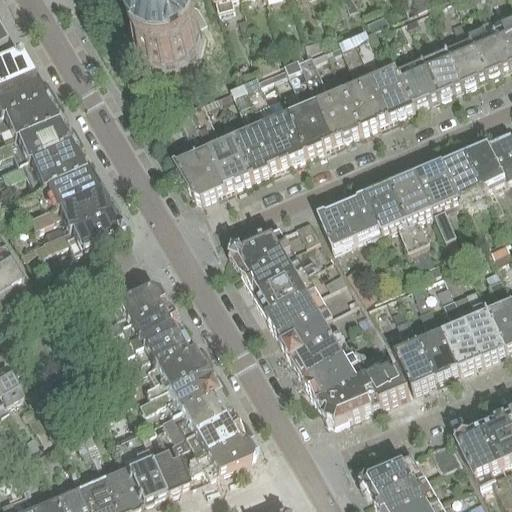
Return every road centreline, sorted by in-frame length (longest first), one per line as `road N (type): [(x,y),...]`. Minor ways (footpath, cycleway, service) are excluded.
road 1 (residential): [(181,256),(511,115)]
road 2 (tertiary): [(167,234),(24,0)]
road 3 (tertiary): [(304,476),(181,256)]
road 4 (residential): [(304,476),(511,388)]
road 5 (residential): [(0,331),(167,234)]
